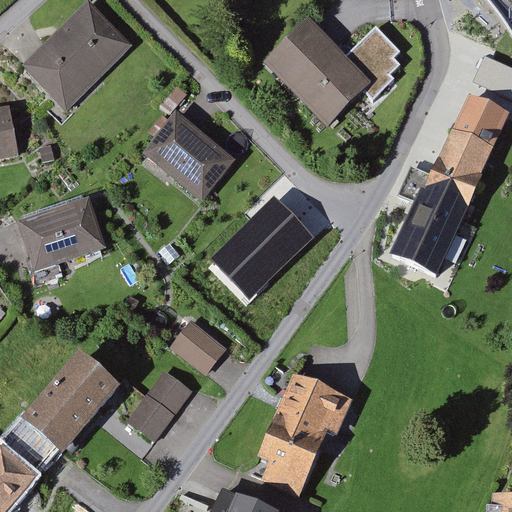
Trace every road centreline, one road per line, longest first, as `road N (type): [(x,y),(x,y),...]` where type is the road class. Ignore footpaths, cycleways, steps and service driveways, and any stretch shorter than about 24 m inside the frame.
road 1 (residential): [(374,210),(154,511)]
road 2 (residential): [(123,0),(318,195),(374,210)]
road 3 (residential): [(425,0),(433,78),(374,210)]
